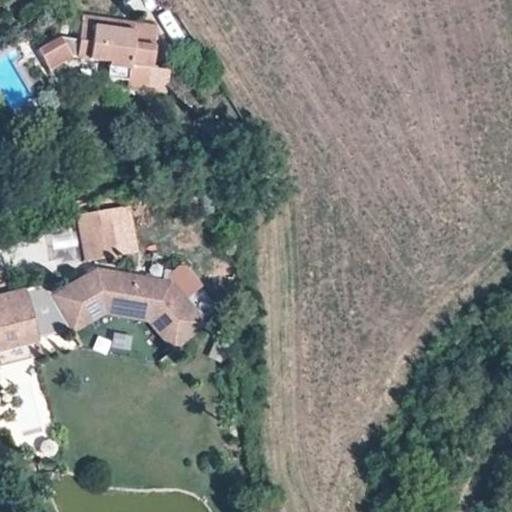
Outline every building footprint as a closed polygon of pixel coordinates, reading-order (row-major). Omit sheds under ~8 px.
[(150,68),(155,26),(137,24),(81,16),(78,40),(60,38),(37,50),(48,69),(70,57),(108,62),(106,78),(127,80),(126,88),(165,93),(168,70),(150,68)] [(130,206),(108,210),(116,255),(139,251),(130,206)] [(116,255),(108,210),(75,216),(84,261),(116,255)] [(184,301),(201,286),(184,266),(177,266),(171,271),(163,270),(161,282),(95,270),(49,297),(43,285),(30,288),(7,294),(0,295),(0,350),(36,341),(35,340),(69,331),(71,333),(103,314),(147,321),(172,351),(204,324),(184,301)] [(111,329),(110,342),(129,344),(130,330),(111,329)] [(0,366),(40,356),(36,341),(0,350),(0,366)]
